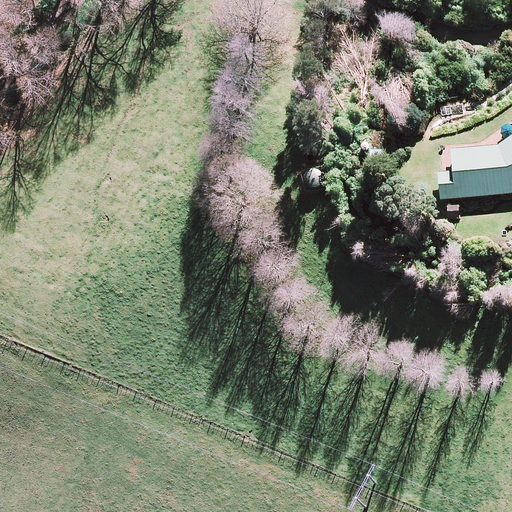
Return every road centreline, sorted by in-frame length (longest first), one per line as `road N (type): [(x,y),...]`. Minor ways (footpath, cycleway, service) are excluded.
road 1 (track): [(111,0),(0,105)]
road 2 (track): [(511,17),(465,17),(380,0)]
